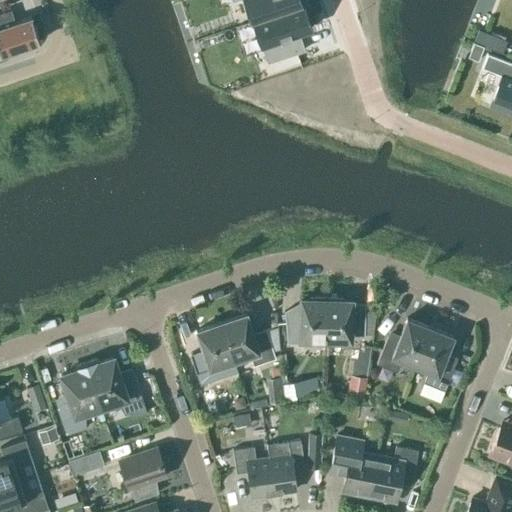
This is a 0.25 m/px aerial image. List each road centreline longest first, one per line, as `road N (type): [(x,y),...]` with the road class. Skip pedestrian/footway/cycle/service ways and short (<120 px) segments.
road 1 (residential): [(139,307),(277,263),(323,258),(391,270),(497,313),(501,340),(432,511)]
road 2 (residential): [(339,0),(370,94),(388,117),(511,167)]
road 3 (residential): [(207,511),(139,307)]
road 4 (residential): [(0,354),(139,307)]
road 5 (residential): [(48,0),(66,54),(0,76)]
